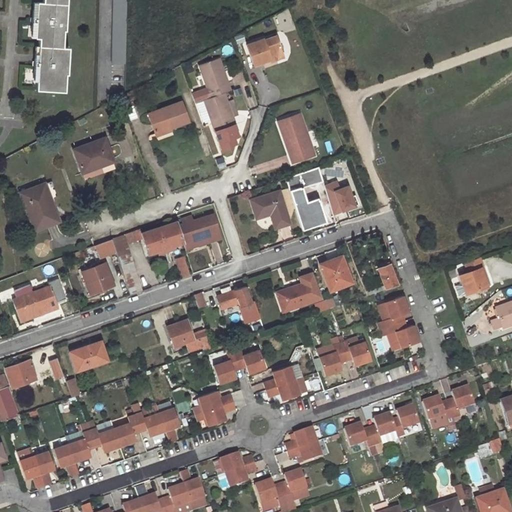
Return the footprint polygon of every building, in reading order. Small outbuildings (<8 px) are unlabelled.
[(40,0),(41,1),(35,1),(34,16),(29,15),(28,20),(34,20),(33,36),(37,36),(35,59),(30,58),(29,64),(35,64),(34,88),(61,90),(62,72),(65,72),(67,47),(61,46),(62,29),(63,29),(64,0),(40,0)] [(113,0),(113,63),(128,64),(127,0),(113,0)] [(263,37),(246,43),(253,64),(269,58),(270,61),(276,59),(275,55),(282,53),(276,35),(263,39),(263,37)] [(198,65),(210,97),(223,93),(228,91),(225,82),(227,81),(218,58),(198,65)] [(203,100),(214,131),(233,124),(229,116),(231,115),(225,101),(223,93),(210,97),(203,100)] [(231,115),(236,114),(231,99),(225,101),(231,115)] [(189,122),(182,102),(149,114),(156,134),(171,128),(189,122)] [(292,162),(314,154),(300,114),(278,122),(284,138),(288,137),(294,152),(289,154),(292,162)] [(233,124),(214,131),(221,149),(230,146),(229,144),(234,142),(232,137),(237,135),(233,124)] [(172,131),(171,128),(156,134),(157,137),(172,131)] [(288,137),(284,138),(289,154),(294,152),(288,137)] [(111,163),(103,140),(72,151),(82,175),(111,163)] [(296,189),(321,179),(318,166),(283,178),(301,230),(322,223),(314,201),(301,205),(296,189)] [(335,181),(324,185),(332,213),(358,203),(354,194),(350,196),(346,186),(339,189),(335,181)] [(57,221),(44,183),(20,193),(33,230),(57,221)] [(287,222),(277,191),(248,200),(254,218),(268,213),(272,212),(276,226),(287,222)] [(272,227),(276,226),(272,212),(268,213),(272,227)] [(176,222),(183,243),(204,235),(216,231),(210,214),(190,221),(188,216),(182,218),(183,221),(177,223),(177,221),(176,222)] [(176,222),(142,234),(143,237),(148,255),(183,243),(176,222)] [(140,228),(125,234),(124,235),(127,243),(143,237),(142,234),(140,228)] [(186,250),(218,239),(216,231),(204,235),(183,243),(186,250)] [(369,248),(381,244),(376,233),(365,236),(369,248)] [(124,235),(112,239),(130,295),(142,291),(127,243),(124,235)] [(110,239),(96,245),(100,257),(114,252),(110,239)] [(465,291),(486,284),(481,266),(484,265),(481,255),(465,260),(468,269),(459,272),(465,291)] [(189,275),(182,256),(174,259),(180,277),(189,275)] [(350,283),(341,259),(320,266),(329,290),(350,283)] [(113,286),(105,263),(82,272),(90,294),(113,286)] [(369,286),(365,277),(360,278),(367,295),(396,285),(388,264),(377,268),(382,281),(369,286)] [(489,283),(484,265),(481,266),(486,284),(489,283)] [(300,278),(302,283),(276,292),(283,312),(321,299),(312,274),(300,278)] [(65,299),(57,277),(48,280),(50,285),(27,293),(25,287),(13,291),(16,298),(12,299),(19,318),(37,311),(38,314),(57,307),(56,302),(65,299)] [(250,303),(246,287),(231,292),(229,288),(222,290),(223,294),(218,297),(222,309),(238,303),(239,307),(250,303)] [(198,307),(205,305),(201,293),(194,295),(198,307)] [(403,294),(386,300),(386,301),(391,316),(385,318),(387,325),(402,320),(400,313),(409,310),(403,294)] [(332,307),(329,299),(322,301),(325,309),(332,307)] [(502,326),(511,322),(511,300),(495,307),(499,317),(502,326)] [(322,301),(314,304),(317,312),(325,309),(322,301)] [(378,304),(383,319),(377,321),(379,328),(387,325),(385,318),(391,316),(386,301),(378,304)] [(256,310),(249,312),(254,326),(246,328),(247,331),(245,333),(245,335),(262,329),(256,310)] [(490,320),(493,329),(502,326),(499,317),(490,320)] [(190,335),(185,320),(166,327),(173,347),(185,343),(188,351),(210,343),(205,330),(190,335)] [(401,345),(401,347),(419,340),(414,323),(405,326),(402,320),(387,325),(389,332),(396,330),(401,345)] [(387,333),(392,348),(401,345),(396,330),(389,332),(387,325),(379,328),(381,335),(387,333)] [(371,357),(365,340),(349,345),(347,339),(340,342),(345,357),(351,355),(353,363),(371,357)] [(106,361),(100,342),(70,353),(76,371),(106,361)] [(340,342),(333,344),(335,350),(319,355),(325,373),(342,367),(339,359),(345,357),(340,342)] [(257,348),(242,354),(240,349),(233,351),(238,366),(244,364),(247,372),(263,366),(257,348)] [(227,359),(211,365),(217,382),(234,376),(231,368),(238,366),(233,351),(225,353),(227,359)] [(57,357),(48,361),(52,374),(62,371),(57,357)] [(36,379),(30,360),(7,368),(13,387),(36,379)] [(265,389),(294,379),(303,376),(298,361),(271,370),(274,379),(263,383),(265,389)] [(0,375),(0,395),(8,419),(17,416),(2,374),(0,375)] [(72,396),(80,394),(77,378),(68,379),(72,396)] [(279,392),(281,399),(299,393),(294,379),(265,389),(267,396),(279,392)] [(474,404),(468,386),(451,391),(454,400),(447,402),(452,417),(460,415),(458,409),(474,404)] [(216,389),(198,396),(201,405),(203,411),(232,400),(230,393),(218,397),(216,389)] [(0,420),(0,421),(8,419),(0,395),(0,420)] [(441,404),(438,396),(422,401),(428,419),(444,414),(446,420),(452,417),(447,402),(441,404)] [(511,424),(511,398),(500,402),(507,426),(511,424)] [(179,425),(173,407),(171,408),(169,400),(156,404),(159,412),(165,430),(168,441),(176,439),(172,427),(179,425)] [(223,411),(234,407),(232,400),(203,411),(205,417),(208,425),(225,418),(223,411)] [(165,430),(159,412),(144,417),(142,412),(141,409),(139,403),(131,405),(134,415),(139,429),(146,427),(149,436),(165,430)] [(156,404),(141,409),(142,412),(144,417),(159,412),(156,404)] [(419,422),(413,404),(396,410),(399,419),(393,421),(396,430),(398,436),(405,434),(403,428),(419,422)] [(201,405),(194,407),(196,413),(203,411),(201,405)] [(198,419),(205,417),(203,411),(196,413),(198,419)] [(373,418),(376,427),(370,429),(375,444),(382,441),(380,435),(396,430),(393,421),(390,412),(373,418)] [(134,415),(127,417),(129,422),(113,428),(119,446),(136,440),(133,431),(139,429),(134,415)] [(363,431),(360,422),(344,428),(350,446),(366,440),(368,446),(375,444),(370,429),(363,431)] [(98,433),(96,427),(89,430),(94,445),(101,442),(104,451),(119,446),(113,428),(98,433)] [(316,441),(311,427),(293,433),(295,440),(284,444),(287,451),(316,441)] [(74,462),(91,456),(88,447),(94,445),(89,430),(82,432),(84,438),(69,444),(74,462)] [(300,454),(303,462),(321,456),(317,444),(316,441),(287,451),(289,458),(300,454)] [(69,444),(54,449),(60,467),(68,464),(72,476),(78,473),(74,462),(69,444)] [(30,447),(16,452),(19,461),(33,456),(30,447)] [(55,469),(48,450),(33,456),(43,485),(51,482),(47,471),(55,469)] [(240,460),(237,452),(219,458),(224,472),(254,462),(251,456),(240,460)] [(33,456),(19,461),(25,479),(33,476),(36,487),(43,485),(33,456)] [(247,481),(245,473),(256,469),(254,462),(224,472),(229,487),(247,481)] [(190,501),(204,497),(198,479),(191,481),(187,470),(179,472),(183,484),(190,501)] [(289,493),(306,488),(299,470),(283,475),(286,484),(280,486),(288,511),(295,510),(292,501),(289,493)] [(259,503),(275,498),(278,506),(279,511),(287,511),(288,511),(280,486),(273,489),(270,480),(253,485),(259,503)] [(175,511),(174,507),(190,501),(183,484),(168,489),(171,498),(164,500),(167,511),(175,511)] [(292,501),(308,496),(306,488),(289,493),(292,501)] [(508,511),(501,491),(476,499),(479,511),(508,511)] [(142,511),(157,511),(160,511),(159,511),(167,511),(164,500),(158,502),(155,493),(138,499),(142,511)] [(275,498),(259,503),(261,511),(278,506),(275,498)] [(142,511),(138,499),(122,504),(124,511),(142,511)] [(457,510),(454,501),(425,510),(425,511),(468,511),(467,507),(457,510)] [(91,511),(89,503),(82,505),(84,511),(91,511)]
